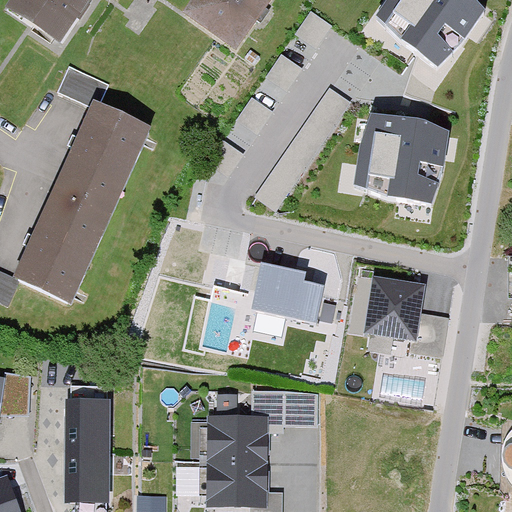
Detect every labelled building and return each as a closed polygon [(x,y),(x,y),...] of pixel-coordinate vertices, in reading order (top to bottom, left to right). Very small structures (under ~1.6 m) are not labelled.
[(10,0),(7,5),(65,46),(97,0),(10,0)] [(193,0),(189,6),(234,38),(261,0),(193,0)] [(482,5),(475,0),(389,0),(381,11),(441,57),(482,5)] [(297,32),(319,47),(334,23),(312,9),(297,32)] [(285,51),(307,66),(318,49),(296,34),(285,51)] [(283,52),(267,75),(288,89),(304,67),(283,52)] [(405,111),(429,115),(435,78),(411,75),(405,111)] [(329,85),(258,196),(280,210),(351,99),(329,85)] [(237,120),(257,134),(274,110),(254,96),(237,120)] [(22,289),(78,314),(161,133),(104,107),(22,289)] [(367,112),(356,179),(435,192),(446,125),(367,112)] [(298,266),(252,256),(242,303),(299,315),(306,282),(297,280),(295,280),(298,266)] [(0,267),(0,301),(11,305),(22,276),(0,267)] [(421,289),(371,279),(360,332),(405,341),(411,342),(418,307),(419,299),(421,289)] [(442,312),(418,307),(411,342),(405,341),(403,350),(433,356),(442,312)] [(0,394),(0,404),(20,407),(24,378),(2,375),(0,394)] [(257,411),(257,423),(276,423),(276,385),(248,385),(248,411),(257,411)] [(105,399),(69,399),(68,496),(105,496),(105,399)] [(208,411),(208,457),(257,458),(257,444),(257,423),(257,411),(248,411),(208,411)] [(207,417),(194,417),(192,459),(205,460),(207,417)] [(507,467),(511,467),(511,481),(511,494),(511,443),(507,444),(503,446),(500,451),(499,455),(500,460),(503,465),(507,467)] [(257,458),(208,457),(207,504),(247,504),(256,504),(256,492),(256,471),(257,458)] [(202,465),(178,464),(177,494),(201,495),(202,465)] [(0,511),(21,511),(19,502),(11,481),(0,484),(0,511)] [(275,511),(275,492),(256,492),(256,504),(247,504),(246,511),(275,511)]
